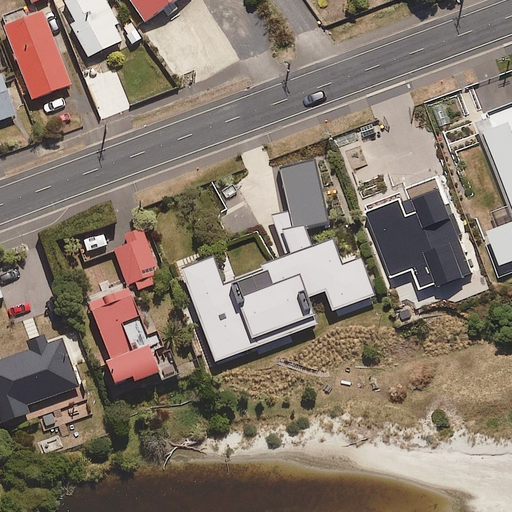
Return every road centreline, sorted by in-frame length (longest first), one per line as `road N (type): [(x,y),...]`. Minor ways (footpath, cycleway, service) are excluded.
road 1 (secondary): [(333,82),(0,204)]
road 2 (secondary): [(511,16),(333,82)]
